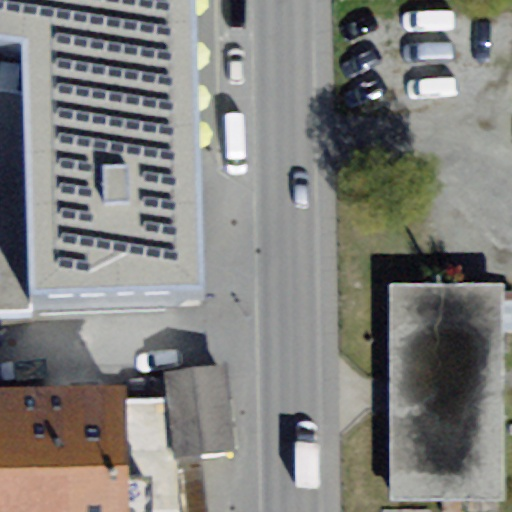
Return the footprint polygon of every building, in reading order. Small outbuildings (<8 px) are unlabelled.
[(194,0),(0,0),(0,47),(27,52),(29,101),(35,308),(203,303),(201,241),(200,194),(195,33),(194,0)] [(0,317),(35,317),(35,308),(29,101),(0,96),(0,317)] [(506,284),(393,284),(393,500),(506,500),(506,284)] [(227,369),(168,374),(175,456),(234,451),(227,369)] [(0,388),(0,511),(129,511),(127,386),(0,388)]
